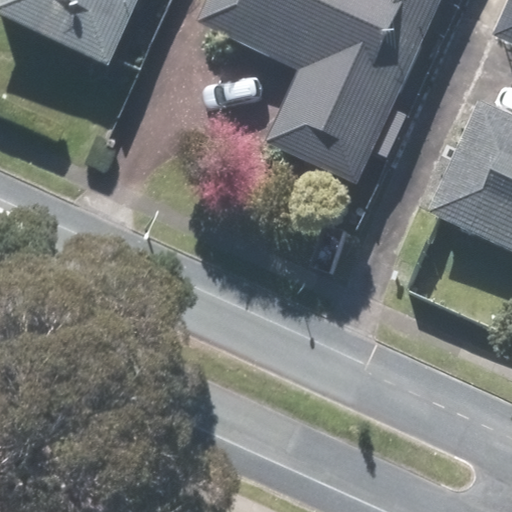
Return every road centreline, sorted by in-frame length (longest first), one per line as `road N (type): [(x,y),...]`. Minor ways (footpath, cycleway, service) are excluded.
road 1 (tertiary): [(0,209),(511,442)]
road 2 (tertiary): [(447,511),(0,316)]
